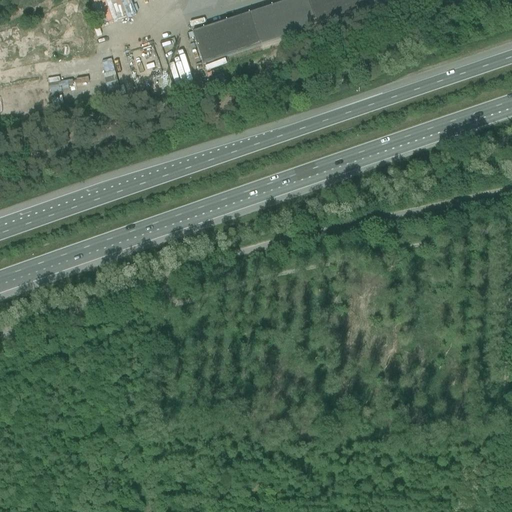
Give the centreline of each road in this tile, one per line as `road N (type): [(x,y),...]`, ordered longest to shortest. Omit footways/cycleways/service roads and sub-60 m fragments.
road 1 (track): [(164,277),(173,305),(479,232),(509,238),(502,511)]
road 2 (motorway): [(0,277),(511,102)]
road 3 (motorway): [(511,59),(0,233)]
road 4 (unclassified): [(0,333),(164,277),(511,189)]
